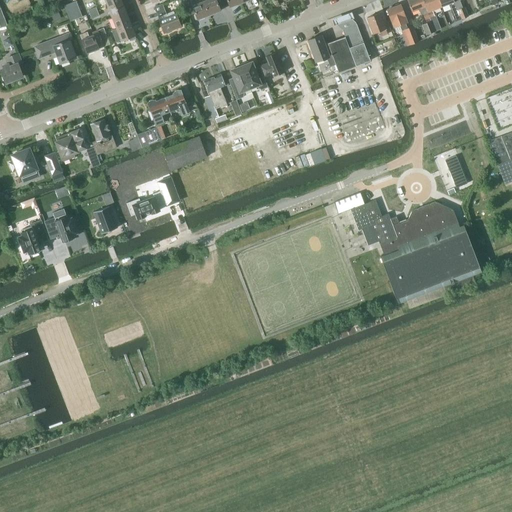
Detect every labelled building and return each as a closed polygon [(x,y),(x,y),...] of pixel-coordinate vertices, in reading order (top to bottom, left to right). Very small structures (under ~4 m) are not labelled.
[(210,14),(204,0),(183,0),(190,15),(195,13),(198,19),(210,14)] [(204,0),(210,14),(221,10),(216,0),(204,0)] [(429,12),(424,0),(409,0),(413,12),(416,11),(416,12),(419,10),(420,13),(421,12),(422,15),(423,14),(429,12)] [(439,0),(424,0),(429,12),(433,11),(442,7),(440,1),(439,0)] [(455,0),(454,1),(449,3),(451,9),(457,6),(455,2),(455,0)] [(66,6),(68,10),(79,5),(77,1),(66,6)] [(123,1),(109,7),(113,17),(127,12),(123,1)] [(167,13),(163,4),(155,7),(165,33),(167,32),(168,34),(172,32),(171,30),(182,26),(177,14),(175,14),(174,11),(167,13)] [(401,4),(388,10),(397,32),(402,30),(403,31),(405,30),(411,45),(419,42),(414,27),(408,29),(406,23),(408,22),(401,4)] [(68,10),(70,15),(81,11),(79,5),(68,10)] [(457,6),(451,9),(450,9),(455,21),(462,19),(458,9),(457,6)] [(463,7),(458,9),(462,19),(469,16),(465,6),(463,7)] [(81,11),(70,15),(72,21),(83,16),(81,11)] [(127,12),(113,17),(118,29),(132,23),(127,12)] [(380,12),(368,18),(374,33),(380,31),(382,36),(388,34),(386,29),(387,29),(380,12)] [(435,15),(430,17),(432,21),(434,27),(439,25),(435,15)] [(432,21),(422,25),(426,35),(436,31),(434,27),(432,21)] [(344,27),(348,36),(329,44),(334,56),(340,72),(364,63),(372,60),(357,22),(344,27)] [(132,23),(118,29),(122,40),(136,35),(132,23)] [(87,32),(81,35),(88,53),(99,49),(99,48),(105,46),(99,30),(93,33),(94,35),(89,37),(87,32)] [(106,32),(101,34),(105,46),(110,44),(106,32)] [(70,34),(35,47),(40,59),(57,52),(61,64),(76,58),(70,40),(72,40),(70,34)] [(334,56),(329,44),(326,45),(322,35),(309,40),(318,62),(334,56)] [(269,63),(260,66),(262,70),(265,78),(274,75),(274,76),(283,73),(276,53),(267,57),(269,63)] [(5,69),(2,70),(6,83),(23,77),(18,65),(22,64),(19,55),(7,59),(9,65),(4,67),(5,69)] [(250,88),(256,86),(262,90),(269,87),(265,78),(262,70),(257,72),(253,62),(249,64),(248,62),(241,65),(250,88)] [(237,100),(244,97),(245,90),(250,88),(241,65),(235,68),(235,69),(231,71),(236,81),(231,83),(237,100)] [(335,67),(327,70),(329,77),(337,73),(335,67)] [(220,75),(205,81),(216,109),(228,105),(221,88),(225,86),(220,75)] [(174,95),(167,98),(172,111),(180,108),(182,115),(190,112),(182,91),(180,91),(178,91),(176,91),(175,94),(174,94),(174,95)] [(149,103),(148,104),(151,110),(149,111),(152,120),(154,119),(157,125),(164,122),(161,115),(172,111),(167,98),(156,102),(156,101),(155,101),(153,100),(150,101),(149,103)] [(98,141),(93,143),(98,156),(115,149),(108,131),(111,130),(109,125),(107,125),(105,120),(91,125),(98,141)] [(133,123),(129,125),(134,140),(129,142),(133,152),(133,153),(143,149),(133,123)] [(159,127),(140,134),(139,135),(144,148),(163,140),(159,127)] [(86,146),(79,129),(57,138),(58,141),(56,142),(63,159),(79,152),(78,149),(86,146)] [(511,132),(488,142),(498,166),(499,165),(507,184),(511,182),(511,132)] [(200,136),(164,150),(171,170),(207,157),(200,136)] [(94,148),(86,151),(93,167),(101,165),(94,148)] [(23,181),(31,178),(38,175),(36,169),(38,168),(36,163),(39,161),(35,153),(32,154),(30,149),(12,155),(15,161),(11,163),(14,171),(18,169),(20,175),(21,175),(23,181)] [(55,153),(46,157),(53,175),(62,172),(55,153)] [(457,156),(445,160),(456,188),(468,184),(457,156)] [(155,191),(132,201),(140,220),(163,209),(155,191)] [(110,193),(103,196),(106,205),(114,202),(110,193)] [(365,204),(360,193),(334,203),(338,214),(350,210),(358,231),(362,229),(368,245),(379,242),(380,245),(398,238),(391,219),(389,214),(382,216),(376,200),(365,204)] [(407,245),(459,227),(453,210),(435,202),(412,211),(406,225),(401,227),(407,245)] [(107,210),(94,215),(102,233),(115,228),(107,210)] [(55,220),(48,222),(56,241),(60,239),(60,237),(63,236),(70,249),(73,248),(75,251),(83,248),(82,246),(85,244),(83,240),(87,239),(78,218),(70,221),(67,214),(57,219),(57,221),(56,222),(55,220)] [(398,238),(380,245),(384,256),(381,257),(381,256),(380,257),(398,304),(444,287),(447,294),(475,284),(472,275),(482,272),(464,225),(459,227),(407,245),(401,227),(397,217),(391,219),(398,238)] [(27,232),(21,235),(32,259),(36,257),(37,261),(39,260),(40,263),(47,260),(46,258),(48,257),(43,243),(47,242),(46,244),(52,242),(45,225),(39,226),(40,228),(36,229),(35,226),(26,230),(27,232)]
